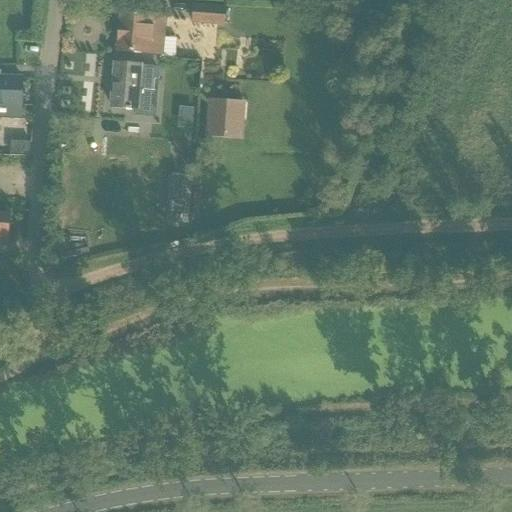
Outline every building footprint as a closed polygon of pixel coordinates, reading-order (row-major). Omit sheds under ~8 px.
[(195,7),(193,23),(225,26),(226,10),(195,7)] [(165,17),(146,15),(122,13),(119,52),(162,55),(165,17)] [(375,38),(362,36),(359,55),(373,57),(375,38)] [(115,64),(111,107),(126,109),(126,111),(131,111),(131,109),(136,109),(135,115),(153,117),(157,68),(115,64)] [(22,80),(0,78),(0,126),(1,126),(2,120),(21,120),(22,80)] [(210,101),(207,135),(241,137),(242,122),(229,121),(231,103),(210,101)] [(173,183),(170,223),(187,224),(189,184),(173,183)] [(0,236),(7,237),(9,215),(0,214),(0,236)]
